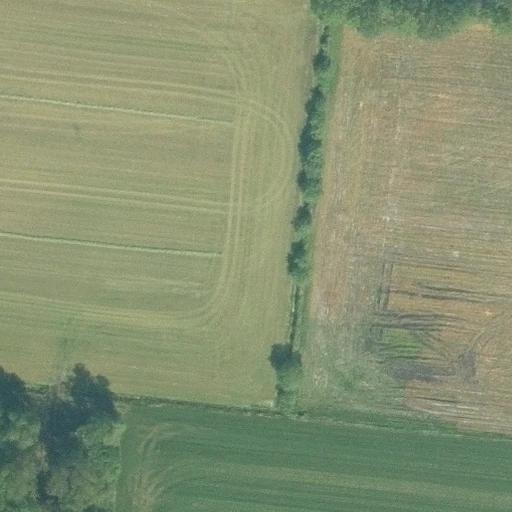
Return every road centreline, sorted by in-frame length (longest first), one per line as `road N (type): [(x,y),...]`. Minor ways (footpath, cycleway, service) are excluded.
road 1 (track): [(511,24),(306,2)]
road 2 (track): [(33,511),(53,385)]
